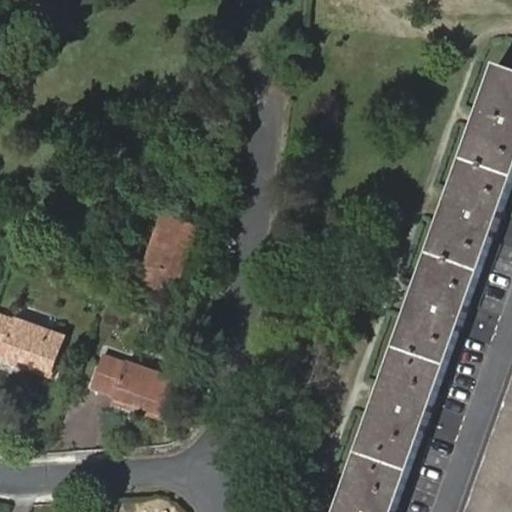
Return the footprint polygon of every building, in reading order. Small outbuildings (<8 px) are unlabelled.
[(511,75),(498,70),(340,511),(399,511),(511,193),(511,75)] [(159,219),(142,270),(146,271),(137,295),(173,307),(180,282),(185,284),(201,233),(159,219)] [(11,325),(0,320),(0,366),(48,383),(63,341),(12,323),(11,325)] [(104,362),(94,395),(117,403),(115,409),(166,426),(180,385),(128,368),(126,370),(104,362)] [(511,511),(511,385),(467,511),(511,511)]
